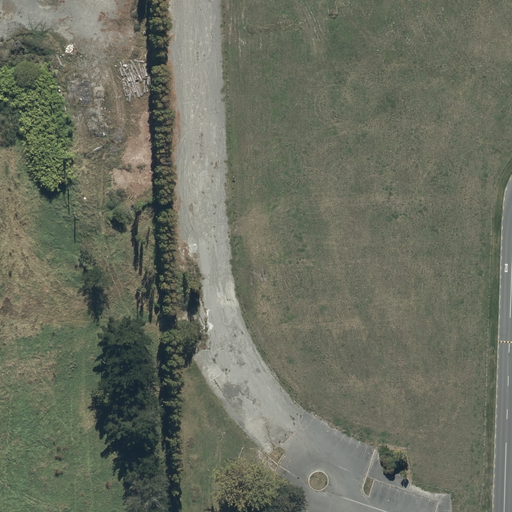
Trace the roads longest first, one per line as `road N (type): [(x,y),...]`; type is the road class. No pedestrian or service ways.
road 1 (track): [(306,457),(243,381),(222,342),(191,162),(179,0)]
road 2 (unclassified): [(503,511),(511,264)]
